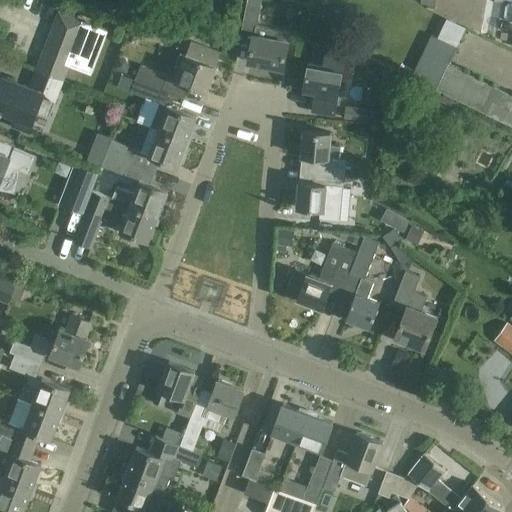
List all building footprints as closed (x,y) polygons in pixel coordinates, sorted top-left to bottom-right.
[(259,24),(263,8),(249,5),(241,41),(253,44),(249,62),(283,68),(290,30),(259,24)] [(49,49),(40,70),(64,80),(70,65),(92,74),(109,30),(59,11),(46,47),(49,49)] [(449,21),(440,39),(458,47),(467,29),(449,21)] [(227,34),(224,54),(236,56),(239,37),(227,34)] [(432,35),(412,77),(476,108),(511,127),(511,94),(451,64),(458,47),(440,39),(432,35)] [(177,81),(189,86),(207,92),(216,66),(220,54),(192,43),(187,55),(186,55),(177,81)] [(336,115),(345,69),(347,57),(328,54),(326,66),(309,63),(305,89),(320,92),(319,97),(315,98),(313,110),(312,111),(336,115)] [(162,89),(168,75),(141,65),(136,79),(162,89)] [(50,117),(64,80),(40,70),(34,87),(3,76),(0,85),(0,110),(17,117),(14,125),(30,131),(37,112),(50,117)] [(162,89),(136,79),(131,92),(157,102),(162,89)] [(197,116),(180,110),(169,105),(160,102),(151,127),(187,142),(197,116)] [(346,106),(345,121),(377,123),(378,108),(346,106)] [(187,142),(151,127),(141,152),(178,166),(187,142)] [(341,147),(330,146),(331,133),(305,130),(302,156),(311,157),(310,170),(345,174),(346,159),(341,159),(341,147)] [(0,184),(0,185),(0,188),(14,194),(16,169),(30,174),(37,155),(24,150),(0,140),(0,184)] [(133,163),(138,150),(112,141),(107,154),(133,163)] [(156,172),(133,163),(107,154),(102,167),(140,181),(135,193),(116,186),(112,198),(159,216),(168,191),(151,184),(156,172)] [(78,164),(63,204),(85,212),(93,190),(100,173),(78,164)] [(300,182),(298,208),(321,210),(321,219),(340,220),(348,221),(351,197),(343,197),(345,174),(310,170),(309,183),(300,182)] [(75,238),(74,240),(93,247),(105,216),(123,223),(121,230),(137,236),(136,240),(146,243),(147,240),(149,241),(159,216),(112,198),(93,190),(85,212),(75,238)] [(391,247),(403,238),(395,227),(383,236),(391,247)] [(279,231),(278,245),(283,249),(294,250),(296,233),(279,231)] [(358,252),(340,299),(352,304),(347,318),(371,327),(381,302),(368,297),(374,281),(366,278),(380,241),(365,235),(358,252)] [(328,295),(340,299),(358,252),(334,242),(320,279),(296,269),(290,286),(302,290),(298,300),(322,309),(328,295)] [(420,277),(413,275),(405,272),(393,304),(407,309),(396,337),(425,349),(438,317),(421,310),(426,297),(414,292),(420,277)] [(17,282),(0,275),(0,290),(1,291),(0,292),(0,299),(9,303),(17,282)] [(61,328),(56,342),(35,335),(31,346),(15,340),(10,353),(15,355),(41,364),(46,351),(51,355),(80,366),(90,339),(87,338),(92,323),(72,315),(67,330),(61,328)] [(350,321),(342,341),(367,350),(374,330),(350,321)] [(511,352),(511,326),(507,323),(495,340),(511,352)] [(37,378),(41,364),(15,355),(11,368),(37,378)] [(191,417),(198,399),(206,379),(194,375),(196,371),(170,361),(159,389),(160,389),(155,403),(163,406),(168,392),(184,398),(179,412),(191,417)] [(43,378),(38,392),(23,388),(19,398),(61,414),(71,389),(43,378)] [(210,404),(198,399),(191,417),(181,445),(194,450),(204,425),(206,425),(209,417),(225,423),(229,413),(235,416),(245,390),(219,380),(210,404)] [(52,439),(58,423),(61,414),(19,398),(10,422),(0,418),(0,433),(2,434),(36,447),(40,435),(52,439)] [(298,442),(309,413),(283,404),(273,432),(298,442)] [(334,423),(309,413),(298,442),(323,451),(334,423)] [(358,432),(349,454),(338,450),(334,461),(324,486),(335,491),(341,475),(367,485),(373,470),(384,442),(358,432)] [(31,460),(36,447),(2,434),(0,440),(0,449),(3,451),(0,458),(0,476),(33,490),(42,464),(31,460)] [(180,460),(198,467),(203,453),(194,450),(181,445),(157,436),(150,452),(137,447),(128,472),(155,483),(166,487),(170,478),(174,476),(180,460)] [(266,454),(253,449),(243,475),(250,478),(256,480),(266,454)] [(409,474),(438,497),(447,486),(439,479),(446,469),(426,453),(409,474)] [(324,486),(334,461),(320,456),(304,498),(317,504),(324,486)] [(417,482),(406,478),(388,471),(378,494),(390,499),(392,492),(409,499),(417,482)] [(146,507),(155,483),(128,472),(118,497),(130,501),(126,511),(151,511),(152,509),(146,507)] [(16,511),(24,511),(29,499),(33,490),(0,476),(0,511),(11,511),(12,510),(16,511)] [(270,503),(275,488),(256,480),(250,478),(245,493),(270,503)] [(447,486),(438,497),(454,510),(457,511),(503,511),(506,509),(474,484),(463,498),(447,486)] [(314,511),(317,504),(304,498),(275,488),(270,503),(266,511),(314,511)] [(390,511),(407,511),(401,501),(388,508),(390,511)]
